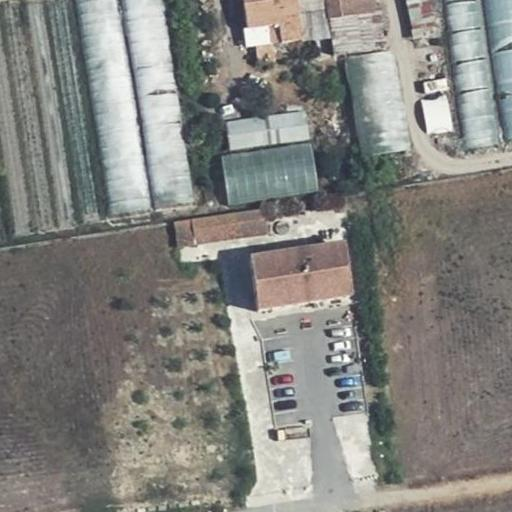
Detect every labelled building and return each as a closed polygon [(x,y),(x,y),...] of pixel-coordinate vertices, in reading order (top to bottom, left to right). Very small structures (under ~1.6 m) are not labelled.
[(298,24),(296,16),(294,0),(241,0),(246,30),(298,24)] [(415,157),(398,55),(397,49),(390,50),(385,12),(380,13),(377,0),(294,0),(296,16),(327,12),(334,58),(335,66),(344,65),(361,165),(415,157)] [(511,0),(448,0),(452,27),(478,24),(475,4),(484,2),(487,22),(511,18),(511,0)] [(464,87),(469,145),(496,142),(491,84),(464,87)] [(115,212),(194,202),(180,88),(139,93),(144,129),(105,133),(115,212)] [(223,153),(229,202),(319,192),(310,110),(227,119),(231,152),(223,153)] [(268,237),(268,236),(265,211),(173,226),(174,237),(245,227),(247,240),(268,237)] [(356,246),(353,222),(268,236),(268,237),(247,240),(251,261),(342,247),(353,246),(356,246)] [(361,298),(353,246),(342,247),(350,299),(361,298)] [(342,247),(251,261),(248,262),(255,314),(350,299),(342,247)]
